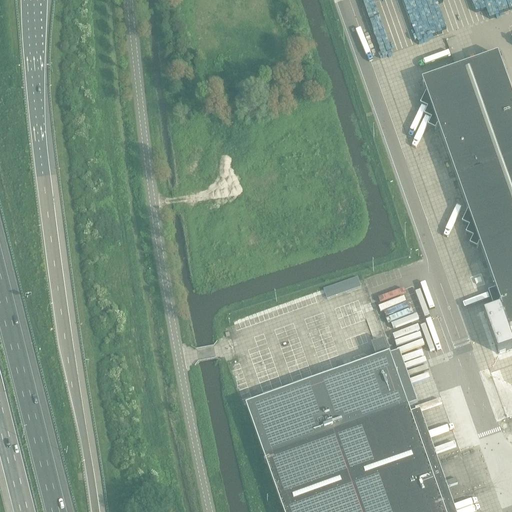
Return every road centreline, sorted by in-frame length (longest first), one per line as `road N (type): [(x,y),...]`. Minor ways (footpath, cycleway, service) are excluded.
road 1 (unclassified): [(210,511),(158,243),(129,0)]
road 2 (motorway): [(94,511),(45,175),(30,0)]
road 3 (motorway): [(55,511),(0,289)]
road 4 (unknown): [(462,365),(407,384),(373,290),(428,263)]
